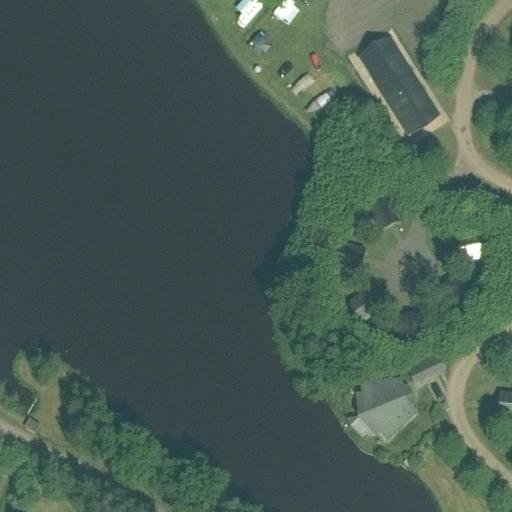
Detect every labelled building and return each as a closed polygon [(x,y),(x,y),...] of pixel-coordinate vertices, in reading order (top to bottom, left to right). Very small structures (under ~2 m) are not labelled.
[(410,139),(439,120),(390,44),(361,62),(410,139)] [(395,213),(386,195),(368,204),(377,222),(395,213)] [(467,260),(487,256),(483,237),(463,241),(467,260)] [(334,245),(329,264),(349,269),(354,250),(334,245)] [(447,304),(464,316),(475,300),(458,288),(447,304)] [(356,302),(339,314),(351,330),(367,318),(356,302)] [(403,350),(422,348),(420,327),(400,330),(403,350)] [(417,387),(448,373),(441,358),(410,372),(417,387)] [(400,385),(390,386),(390,378),(372,379),(372,385),(372,387),(362,388),(363,402),(367,402),(368,418),(379,430),(376,433),(386,443),(414,416),(404,406),(401,400),(401,392),(400,385)] [(408,391),(401,392),(401,400),(404,406),(414,416),(386,443),(376,433),(379,430),(368,418),(367,402),(363,402),(362,388),(372,387),(372,385),(359,386),(360,399),(356,400),(356,404),(358,426),(372,440),(375,443),(379,440),(387,448),(418,418),(413,413),(416,409),(408,391)] [(358,426),(356,404),(344,405),(346,425),(350,433),(364,447),(372,440),(358,426)]
